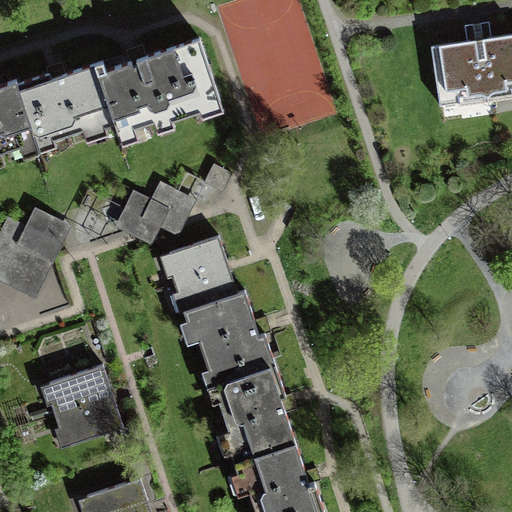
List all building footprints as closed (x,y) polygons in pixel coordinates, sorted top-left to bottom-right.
[(220,99),(200,37),(137,58),(139,63),(133,65),(132,60),(106,68),(103,59),(95,62),(115,124),(118,133),(166,117),(172,120),(201,111),(199,106),(220,99)] [(511,98),(511,37),(431,50),(440,109),(511,98)] [(115,124),(95,62),(51,78),(50,73),(17,83),(40,151),(41,151),(38,140),(49,136),(54,140),(100,124),(106,127),(115,124)] [(0,152),(35,140),(39,152),(40,151),(17,83),(16,79),(0,84),(0,152)] [(233,173),(214,163),(205,182),(224,191),(233,173)] [(134,188),(116,222),(151,241),(159,225),(177,235),(197,198),(162,180),(152,198),(134,188)] [(0,280),(35,297),(71,225),(35,206),(25,224),(8,216),(0,232),(0,280)] [(161,258),(170,285),(227,266),(219,239),(161,258)] [(237,294),(227,266),(170,285),(179,313),(237,294)] [(258,338),(243,292),(237,294),(179,313),(183,323),(177,325),(185,350),(198,346),(207,372),(199,375),(204,388),(275,366),(265,335),(258,338)] [(285,397),(275,366),(204,388),(208,400),(217,397),(228,431),(212,437),(221,464),(229,461),(232,471),(238,469),(298,449),(290,420),(301,417),(294,395),(285,397)] [(52,403),(56,414),(110,396),(101,367),(39,387),(45,405),(52,403)] [(121,427),(110,396),(56,414),(60,426),(51,429),(57,448),(121,427)] [(319,511),(298,449),(238,469),(241,477),(232,480),(238,498),(251,494),(256,511),(319,511)] [(140,511),(152,508),(142,479),(82,499),(85,511),(140,511)]
